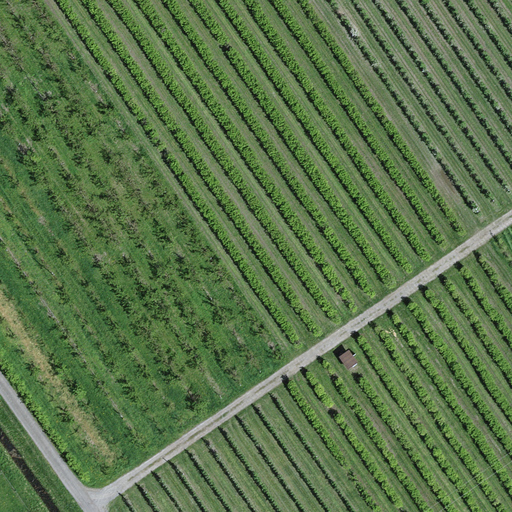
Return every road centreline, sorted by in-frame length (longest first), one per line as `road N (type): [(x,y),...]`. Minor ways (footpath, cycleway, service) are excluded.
road 1 (track): [(89,506),(511,216)]
road 2 (track): [(93,511),(0,380)]
